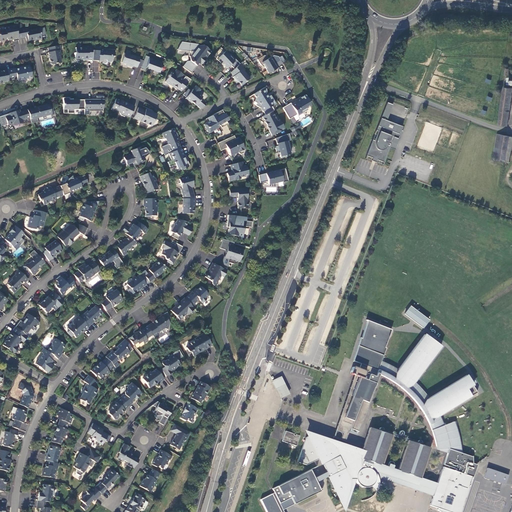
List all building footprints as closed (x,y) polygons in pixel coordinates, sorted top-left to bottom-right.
[(16,31),(15,27),(4,29),(5,31),(0,31),(0,43),(4,42),(5,41),(7,40),(7,42),(12,41),(13,42),(18,41),(18,39),(16,31)] [(16,31),(18,39),(25,37),(26,41),(33,40),(36,41),(41,40),(39,29),(27,31),(26,29),(28,29),(16,31)] [(184,68),(191,74),(194,70),(200,65),(205,58),(207,58),(211,52),(203,46),(198,46),(199,45),(182,42),(177,50),(191,52),(191,56),(190,57),(191,61),(187,62),(183,67),(184,68)] [(60,45),(47,48),(48,53),(50,64),(51,65),(61,63),(60,58),(61,56),(60,51),(61,51),(60,45)] [(83,61),(92,61),(92,51),(92,47),(87,47),(87,48),(75,48),(76,53),(74,53),(74,59),(83,59),(83,61)] [(220,49),(214,57),(225,68),(226,68),(227,69),(231,66),(233,68),(239,63),(233,57),(232,58),(225,52),(224,53),(220,49)] [(102,52),(92,51),(92,61),(103,62),(103,60),(106,60),(106,61),(108,62),(111,63),(112,61),(113,57),(114,57),(114,51),(102,50),(102,52)] [(140,58),(124,54),(121,63),(128,65),(128,66),(132,68),(133,67),(137,68),(138,66),(139,60),(140,58)] [(145,56),(144,61),(141,67),(141,70),(145,71),(146,68),(154,71),(153,73),(158,74),(159,73),(163,63),(149,59),(150,58),(145,56)] [(257,60),(260,64),(263,67),(264,67),(269,74),(271,72),(273,73),(278,70),(276,67),(272,61),(279,57),(280,60),(281,60),(279,57),(274,56),(268,59),(267,56),(264,56),(257,60)] [(279,57),(272,61),(276,67),(282,63),(281,60),(280,60),(279,57)] [(244,69),(240,64),(231,73),(234,77),(233,77),(237,81),(238,81),(242,86),(250,79),(243,70),(244,69)] [(14,68),(6,70),(8,80),(16,78),(16,80),(18,81),(26,79),(28,80),(32,79),(29,65),(21,67),(22,69),(19,69),(19,68),(15,69),(14,68)] [(0,82),(8,81),(8,80),(6,70),(0,71),(0,82)] [(178,89),(182,91),(191,80),(186,76),(183,80),(181,78),(184,75),(177,70),(174,74),(172,72),(170,75),(169,75),(168,77),(169,77),(165,82),(170,85),(172,84),(174,86),(173,87),(176,89),(178,89)] [(200,110),(206,107),(200,101),(203,98),(200,95),(200,94),(199,93),(201,90),(196,86),(191,92),(186,98),(186,99),(192,104),(193,103),(200,109),(200,110)] [(261,107),(265,115),(272,112),(274,110),(272,106),(276,104),(271,95),(267,98),(265,95),(266,94),(266,93),(267,92),(267,91),(266,90),(266,89),(266,88),(265,87),(254,94),(256,98),(254,102),(257,103),(256,105),(260,108),(261,107)] [(503,89),(496,124),(502,125),(506,125),(511,91),(503,89)] [(291,103),(283,108),(290,119),(297,114),(298,116),(299,116),(298,115),(302,113),(306,114),(307,109),(306,108),(311,106),(309,102),(310,102),(306,95),(301,98),(300,97),(297,99),(296,102),(292,104),(291,103)] [(74,110),(84,110),(84,109),(84,100),(69,100),(69,98),(63,98),(63,110),(67,110),(67,114),(74,114),(74,110)] [(126,116),(130,118),(135,107),(134,106),(134,107),(127,104),(128,104),(127,103),(125,102),(124,102),(123,103),(116,99),(111,110),(111,111),(116,113),(116,112),(120,114),(121,116),(124,117),(126,117),(126,116)] [(91,100),(84,100),(84,109),(89,109),(89,112),(103,111),(103,105),(104,105),(104,100),(97,100),(97,102),(91,102),(91,100)] [(386,104),(384,107),(375,132),(377,132),(373,142),(371,141),(365,157),(372,159),(371,162),(375,164),(376,161),(383,164),(392,138),(397,140),(400,132),(401,128),(386,122),(384,121),(388,109),(385,107),(386,104)] [(29,118),(31,124),(38,122),(37,118),(51,115),(49,105),(48,105),(48,106),(27,111),(27,110),(29,118)] [(223,110),(223,109),(206,119),(208,118),(210,121),(204,125),(206,129),(208,128),(210,132),(221,126),(222,128),(228,124),(227,121),(229,120),(226,114),(225,114),(222,110),(223,110)] [(29,118),(27,110),(19,113),(19,112),(17,112),(16,112),(9,114),(10,117),(5,118),(7,125),(12,124),(13,126),(23,123),(22,120),(29,117),(29,118)] [(132,122),(150,131),(155,119),(144,114),(144,115),(137,112),(132,122)] [(265,115),(262,117),(272,136),(282,130),(284,128),(280,120),(277,121),(272,112),(265,115)] [(170,146),(173,152),(181,149),(182,148),(179,142),(180,141),(177,136),(177,137),(175,134),(176,133),(174,128),(162,133),(165,138),(166,139),(168,145),(170,146)] [(392,138),(388,149),(394,152),(402,132),(400,132),(397,140),(392,138)] [(291,140),(289,134),(275,139),(277,144),(279,143),(279,145),(275,147),(276,152),(279,151),(281,158),(287,157),(287,155),(291,154),(290,149),(291,149),(289,141),(291,140)] [(509,137),(497,134),(493,159),(505,162),(509,137)] [(234,136),(217,143),(220,151),(227,148),(231,156),(238,152),(239,154),(241,155),(243,153),(244,151),(244,150),(239,138),(236,139),(234,136)] [(273,139),(266,141),(268,148),(275,146),(273,139)] [(123,157),(127,165),(133,162),(132,161),(135,160),(136,163),(141,161),(142,163),(143,163),(144,162),(145,160),(145,159),(144,158),(150,153),(143,146),(131,151),(133,155),(130,157),(130,155),(123,157)] [(184,156),(181,149),(173,152),(169,154),(172,161),(168,162),(170,167),(175,165),(176,166),(178,169),(181,168),(182,170),(183,169),(184,170),(185,170),(186,170),(186,169),(186,168),(189,167),(190,166),(190,165),(189,164),(185,155),(184,156)] [(243,162),(230,165),(232,170),(233,172),(227,173),(229,181),(235,180),(241,179),(241,177),(245,176),(244,174),(248,173),(246,166),(244,167),(243,162)] [(259,175),(260,183),(268,181),(269,185),(273,184),(278,184),(278,183),(283,181),(283,183),(289,181),(285,169),(275,171),(275,172),(271,173),(271,172),(259,175)] [(147,174),(140,177),(143,183),(144,183),(145,185),(144,186),(147,194),(158,189),(156,184),(157,182),(155,178),(154,179),(152,175),(152,176),(148,177),(147,174)] [(66,184),(60,186),(64,196),(70,193),(69,191),(73,190),(73,191),(82,187),(81,186),(88,183),(85,175),(78,179),(77,177),(74,179),(73,176),(65,182),(66,184)] [(182,190),(184,199),(195,199),(193,192),(189,193),(188,189),(194,187),(192,180),(188,180),(188,178),(180,180),(183,190),(182,190)] [(60,186),(52,189),(51,187),(49,186),(45,188),(44,190),(45,193),(44,193),(42,193),(38,195),(40,201),(42,200),(44,205),(49,203),(50,201),(56,198),(59,196),(63,195),(63,196),(64,196),(60,186)] [(247,188),(230,190),(230,197),(238,197),(238,209),(248,208),(248,200),(249,199),(249,193),(247,193),(247,188)] [(155,199),(143,199),(143,206),(145,207),(145,217),(150,217),(151,216),(156,216),(156,211),(157,211),(157,203),(155,203),(155,199)] [(184,199),(183,199),(183,214),(195,214),(195,204),(196,204),(195,199),(184,199)] [(94,212),(99,202),(91,202),(91,203),(92,204),(90,207),(83,204),(80,212),(81,213),(79,216),(81,217),(80,220),(83,221),(84,219),(90,221),(93,215),(92,215),(93,212),(94,212)] [(47,213),(35,210),(33,218),(30,217),(27,227),(31,229),(34,229),(38,230),(38,229),(39,226),(43,227),(47,213)] [(246,217),(228,215),(227,227),(230,227),(229,230),(228,230),(227,235),(238,236),(238,234),(243,234),(244,227),(251,227),(252,222),(246,221),(246,217)] [(188,223),(178,220),(176,223),(174,224),(175,226),(171,232),(174,234),(172,237),(178,240),(180,237),(180,235),(181,233),(183,232),(189,236),(193,230),(186,226),(188,223)] [(125,227),(122,231),(129,237),(134,241),(142,232),(144,234),(148,230),(139,222),(136,227),(133,224),(129,229),(125,227)] [(77,227),(76,229),(73,226),(70,225),(64,230),(64,231),(57,237),(65,246),(68,244),(70,245),(74,242),(72,240),(80,233),(85,236),(89,229),(78,225),(77,227)] [(24,234),(15,226),(11,231),(12,231),(10,233),(4,239),(13,247),(20,241),(19,240),(24,234)] [(134,241),(129,237),(124,240),(122,239),(119,242),(120,243),(116,246),(119,250),(121,249),(126,255),(128,253),(127,251),(132,247),(136,243),(134,241)] [(235,243),(223,239),(220,249),(227,251),(225,258),(229,259),(228,262),(234,264),(235,264),(236,264),(237,263),(238,263),(238,262),(240,262),(241,257),(243,257),(245,251),(233,247),(235,243)] [(46,250),(43,252),(49,261),(53,259),(51,257),(58,252),(59,254),(62,251),(55,241),(45,248),(46,250)] [(183,247),(173,241),(171,243),(175,245),(174,247),(165,241),(163,245),(164,246),(162,249),(165,251),(162,255),(165,257),(165,259),(168,261),(167,262),(172,265),(174,264),(176,260),(174,260),(175,259),(178,253),(179,254),(183,247)] [(110,252),(109,251),(98,259),(105,269),(109,266),(108,264),(113,261),(115,263),(115,266),(117,269),(124,264),(113,249),(110,252)] [(45,263),(37,254),(33,258),(31,257),(27,261),(27,263),(23,266),(27,270),(28,270),(33,275),(38,270),(37,270),(41,266),(45,263)] [(100,270),(94,261),(87,266),(84,268),(83,266),(82,265),(77,269),(80,272),(75,276),(74,274),(73,274),(79,282),(84,279),(88,276),(89,278),(94,275),(93,275),(100,270)] [(166,267),(159,261),(153,266),(153,267),(149,270),(150,272),(145,276),(150,283),(160,275),(160,274),(166,269),(166,267)] [(227,271),(213,264),(209,270),(211,271),(209,274),(208,275),(205,277),(212,282),(212,284),(214,286),(216,286),(218,283),(218,281),(219,281),(221,277),(224,278),(227,271)] [(24,283),(28,280),(18,270),(15,273),(16,274),(12,278),(11,280),(7,284),(10,288),(9,289),(14,293),(19,289),(17,287),(19,286),(23,281),(24,283)] [(138,292),(147,285),(139,275),(136,278),(135,276),(131,279),(132,281),(127,284),(130,289),(128,291),(131,296),(134,293),(137,291),(138,292)] [(65,282),(60,276),(55,280),(58,283),(55,285),(55,287),(58,290),(58,291),(61,295),(62,295),(65,293),(65,291),(69,287),(71,288),(75,284),(71,277),(65,282)] [(191,294),(185,299),(192,306),(199,300),(203,304),(207,300),(205,298),(209,295),(201,287),(197,291),(196,289),(193,293),(194,294),(192,296),(191,294)] [(107,299),(101,303),(106,311),(118,303),(120,303),(123,300),(119,295),(119,294),(117,290),(111,294),(110,293),(106,296),(106,298),(107,299)] [(63,302),(53,292),(47,297),(44,300),(42,302),(41,301),(37,304),(45,312),(47,312),(52,308),(55,310),(63,302)] [(188,315),(194,309),(192,306),(185,299),(185,298),(178,304),(179,305),(176,307),(175,306),(170,310),(176,316),(176,319),(183,319),(183,317),(186,313),(188,315)] [(102,313),(95,306),(89,312),(88,311),(80,318),(89,327),(98,319),(97,318),(102,313)] [(405,315),(423,328),(429,321),(410,307),(405,315)] [(23,322),(20,320),(20,321),(15,327),(26,335),(30,329),(32,330),(36,326),(39,325),(38,317),(33,318),(27,314),(24,318),(25,319),(23,322)] [(152,323),(147,327),(153,336),(155,339),(155,338),(153,336),(157,334),(157,331),(160,332),(161,331),(162,329),(168,330),(170,324),(164,315),(158,318),(159,319),(157,321),(157,320),(152,323),(153,323),(152,323)] [(80,318),(79,316),(74,320),(74,323),(68,328),(67,332),(71,337),(73,335),(74,336),(76,338),(81,334),(81,333),(82,331),(83,332),(89,327),(80,318)] [(350,429),(359,432),(381,376),(391,381),(401,388),(410,397),(419,406),(426,418),(432,431),(444,425),(441,417),(473,398),(469,390),(476,386),(466,375),(429,398),(417,383),(444,348),(424,334),(398,369),(391,365),(383,361),(387,348),(386,348),(393,330),(367,321),(362,338),(360,337),(353,361),(361,364),(360,369),(355,367),(352,375),(362,378),(343,422),(352,425),(350,429)] [(26,335),(15,327),(11,333),(6,339),(8,340),(7,341),(5,341),(2,345),(11,352),(12,352),(14,353),(16,353),(17,351),(17,349),(15,347),(20,340),(23,343),(28,337),(26,335)] [(134,335),(128,339),(134,345),(137,343),(138,344),(142,342),(144,344),(148,342),(147,339),(153,336),(147,327),(141,331),(141,330),(137,333),(134,335)] [(212,345),(206,335),(203,337),(203,336),(200,338),(199,336),(195,338),(196,340),(190,343),(191,344),(186,348),(188,351),(191,352),(194,356),(198,354),(197,352),(199,351),(200,352),(212,345)] [(47,351),(54,356),(58,359),(63,353),(60,352),(62,350),(65,346),(56,339),(55,339),(52,343),(52,344),(47,351)] [(133,350),(125,340),(117,347),(119,349),(117,351),(116,351),(115,351),(114,352),(113,351),(106,357),(106,358),(114,366),(117,363),(121,358),(124,359),(133,350)] [(47,351),(43,348),(41,352),(43,354),(35,364),(43,370),(47,373),(53,366),(49,363),(54,356),(47,351)] [(164,367),(161,369),(166,377),(172,373),(171,371),(173,370),(173,369),(174,368),(175,368),(181,364),(178,359),(177,360),(173,355),(170,357),(169,359),(165,361),(164,361),(162,362),(162,363),(164,367)] [(114,366),(106,358),(101,363),(101,362),(97,366),(96,367),(95,367),(91,371),(96,377),(97,375),(100,379),(105,374),(106,376),(110,372),(109,371),(111,369),(110,367),(112,365),(113,366),(114,366)] [(165,380),(156,369),(151,373),(150,372),(147,375),(143,379),(149,388),(156,383),(158,385),(165,380)] [(97,383),(88,376),(84,381),(88,385),(86,388),(84,387),(81,393),(82,394),(79,399),(89,405),(94,396),(95,397),(98,391),(92,387),(93,387),(97,383)] [(290,395),(282,376),(272,381),(281,399),(290,395)] [(210,388),(201,382),(198,386),(198,385),(195,390),(196,390),(194,394),(193,393),(190,398),(201,404),(205,396),(205,395),(207,391),(208,391),(210,388)] [(19,404),(28,408),(31,402),(30,401),(32,397),(31,394),(32,392),(30,387),(21,383),(18,389),(22,391),(21,393),(23,394),(23,396),(19,404)] [(120,398),(128,407),(133,402),(132,401),(134,399),(136,397),(137,398),(142,394),(132,383),(127,388),(128,389),(125,392),(124,394),(120,398)] [(125,410),(128,407),(120,398),(115,402),(116,403),(108,411),(108,414),(114,419),(116,419),(118,417),(119,416),(120,415),(121,415),(125,410)] [(164,425),(172,410),(164,406),(162,405),(162,404),(157,402),(152,405),(156,408),(153,413),(155,414),(155,415),(154,416),(155,417),(156,417),(156,420),(159,421),(158,422),(164,425)] [(193,416),(197,409),(188,403),(183,411),(184,412),(180,418),(184,421),(186,420),(191,423),(194,418),(193,416)] [(70,419),(72,415),(60,408),(57,416),(60,417),(60,419),(57,426),(66,429),(68,426),(67,425),(68,423),(70,423),(72,419),(70,419)] [(12,427),(19,429),(21,423),(23,423),(25,419),(24,419),(27,412),(17,409),(15,415),(13,415),(12,419),(15,420),(12,427)] [(444,425),(432,431),(435,440),(437,451),(448,454),(444,465),(456,469),(457,471),(457,472),(444,467),(438,484),(433,497),(430,506),(438,509),(437,510),(440,511),(462,511),(478,466),(474,464),(474,458),(463,454),(461,445),(459,435),(455,422),(444,425)] [(110,436),(102,431),(99,430),(100,428),(93,423),(87,433),(91,435),(91,436),(96,440),(97,442),(102,445),(105,441),(107,442),(110,436)] [(189,434),(190,434),(174,424),(170,431),(176,434),(170,445),(174,448),(178,446),(180,447),(184,441),(186,440),(187,437),(186,437),(188,433),(189,434)] [(52,441),(61,444),(63,438),(64,439),(68,430),(66,429),(57,426),(55,431),(56,433),(55,435),(54,435),(52,441)] [(364,450),(305,431),(308,437),(319,459),(322,466),(324,465),(327,473),(316,479),(311,469),(272,489),(274,493),(280,504),(292,498),(295,504),(296,505),(322,492),(318,483),(328,478),(345,511),(346,511),(356,482),(358,485),(362,488),(367,489),(370,488),(376,494),(380,487),(380,482),(379,478),(433,497),(438,484),(422,479),(432,449),(409,441),(399,471),(384,466),(394,436),(371,428),(364,450)] [(15,440),(18,432),(11,429),(9,433),(5,432),(4,437),(5,437),(2,445),(3,446),(12,448),(15,440)] [(282,441),(297,446),(300,436),(285,430),(282,441)] [(319,459),(308,437),(306,438),(298,462),(307,466),(319,459)] [(127,464),(134,468),(139,460),(138,460),(132,457),(133,455),(127,452),(129,447),(124,444),(118,453),(120,454),(117,458),(123,462),(124,460),(128,462),(127,464)] [(45,460),(47,460),(56,462),(58,458),(61,449),(49,445),(48,451),(49,451),(48,453),(47,453),(45,460)] [(97,462),(101,456),(90,449),(86,456),(80,453),(77,458),(76,458),(78,459),(74,466),(74,467),(77,469),(76,470),(76,473),(80,476),(83,473),(84,471),(85,471),(87,469),(89,466),(91,467),(95,462),(96,463),(97,462)] [(8,463),(11,453),(0,450),(0,469),(8,472),(11,464),(8,463)] [(172,457),(160,450),(158,454),(159,454),(156,460),(155,460),(152,464),(156,467),(157,466),(162,469),(165,464),(167,463),(169,460),(170,460),(172,457)] [(58,468),(59,463),(56,462),(47,460),(46,464),(44,470),(42,471),(42,474),(43,476),(54,478),(55,472),(56,472),(57,468),(58,468)] [(509,475),(487,467),(484,478),(507,485),(509,475)] [(96,489),(101,494),(110,485),(110,484),(111,483),(112,483),(119,476),(111,468),(107,472),(107,474),(103,478),(104,480),(101,483),(96,489)] [(160,474),(152,469),(148,475),(147,475),(143,481),(142,482),(139,486),(148,491),(151,491),(154,486),(153,485),(160,474)] [(47,501),(49,501),(49,498),(51,498),(51,496),(54,494),(54,492),(52,489),(53,485),(43,484),(42,490),(43,490),(42,492),(39,492),(38,500),(47,501)] [(101,495),(101,494),(96,489),(94,487),(91,489),(89,488),(85,492),(86,492),(86,494),(83,497),(80,500),(83,503),(80,506),(85,510),(90,505),(89,504),(91,501),(93,500),(94,501),(101,495)] [(128,511),(138,511),(140,509),(143,509),(142,506),(145,500),(142,498),(143,497),(136,493),(132,498),(133,498),(126,510),(128,511)] [(280,504),(274,493),(260,500),(265,511),(283,511),(282,510),(295,504),(292,498),(280,504)] [(47,501),(38,500),(36,507),(40,508),(39,511),(50,511),(51,508),(47,507),(47,501)]
